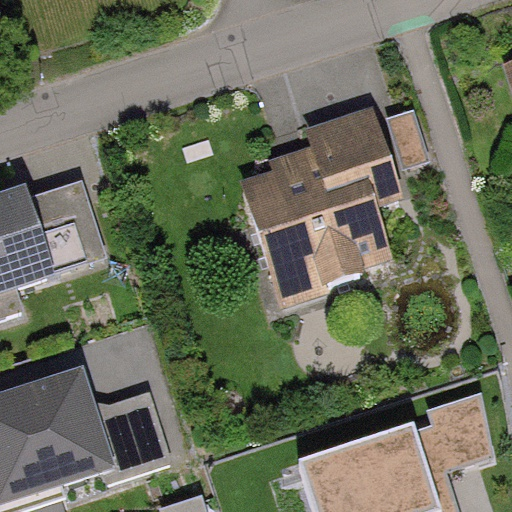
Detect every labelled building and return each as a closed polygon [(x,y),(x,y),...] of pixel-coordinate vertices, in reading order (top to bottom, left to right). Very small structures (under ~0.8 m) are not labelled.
[(309,139),(319,176),(249,194),(280,312),(394,282),(378,222),(403,216),(377,121),(309,139)] [(84,196),(0,224),(0,316),(112,277),(84,196)] [(45,366),(0,379),(0,397),(50,382),(45,366)] [(89,397),(0,424),(0,511),(76,511),(178,481),(155,409),(98,426),(89,397)] [(481,404),(431,420),(449,476),(491,462),(481,404)] [(440,511),(416,437),(302,475),(314,511),(440,511)] [(216,511),(213,500),(172,511),(216,511)]
